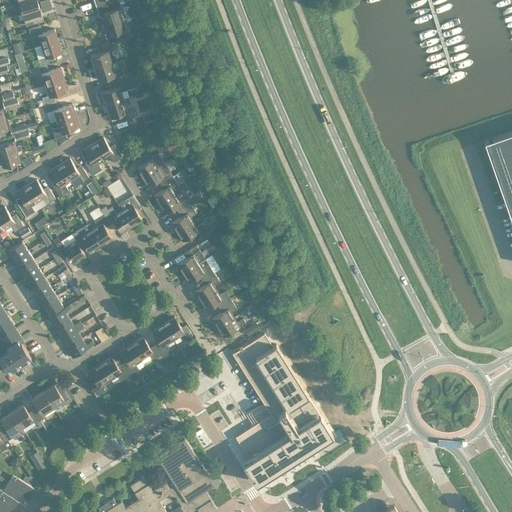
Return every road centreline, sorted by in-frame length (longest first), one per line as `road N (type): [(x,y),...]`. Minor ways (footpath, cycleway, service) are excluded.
road 1 (primary): [(233,0),(278,112),(410,381)]
road 2 (primary): [(448,360),(368,214),(276,0)]
road 3 (residential): [(37,511),(62,472),(183,394),(261,511)]
road 4 (residential): [(0,182),(92,128),(55,0)]
road 5 (residential): [(123,332),(171,302),(129,234),(82,263)]
